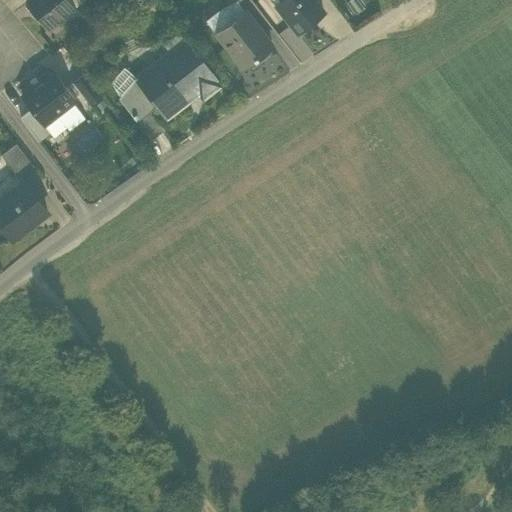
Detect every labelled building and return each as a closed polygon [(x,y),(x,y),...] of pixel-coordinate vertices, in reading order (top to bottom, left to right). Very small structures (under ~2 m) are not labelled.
[(35,11),(46,25),(74,3),(71,0),(31,0),(38,9),(35,11)] [(276,0),(274,1),(298,32),(324,12),(314,0),(276,0)] [(213,33),(240,67),(271,43),(245,9),(213,33)] [(119,100),(135,121),(148,111),(156,105),(164,116),(193,93),(197,99),(215,85),(212,81),(215,79),(184,38),(134,77),(119,100)] [(31,108),(43,124),(44,124),(75,100),(54,72),(22,96),(31,108)] [(73,81),(92,105),(102,97),(84,73),(73,81)] [(20,117),(39,141),(50,132),(44,124),(43,124),(31,108),(20,117)] [(135,121),(150,141),(163,131),(148,111),(135,121)] [(83,152),(104,136),(97,126),(76,143),(83,152)] [(0,150),(0,154),(16,174),(30,163),(13,141),(0,150)] [(0,194),(0,221),(12,237),(48,210),(23,177),(0,194)]
